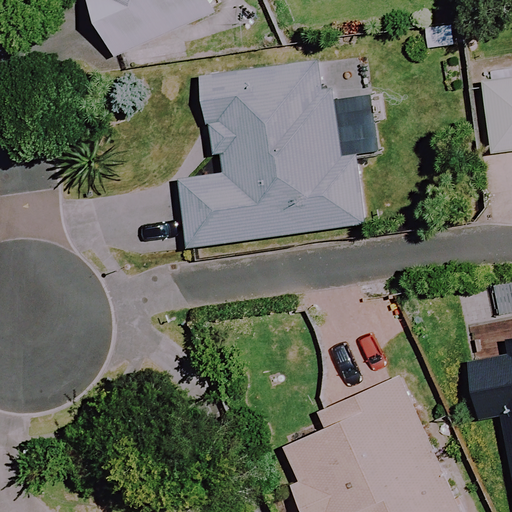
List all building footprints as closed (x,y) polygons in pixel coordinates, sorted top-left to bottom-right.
[(94,0),(120,56),(224,10),(220,0),(94,0)] [(377,156),(369,95),(364,58),(209,79),(222,178),(188,182),(197,247),(369,224),(360,159),(377,156)] [(511,73),(490,75),(495,152),(511,150),(511,73)] [(511,339),(511,340),(511,346),(511,354),(474,363),(486,421),(505,417),(511,449),(511,339)] [(465,511),(406,378),(330,412),(338,428),(285,451),(312,511),(465,511)] [(215,511),(210,499),(181,511),(215,511)]
